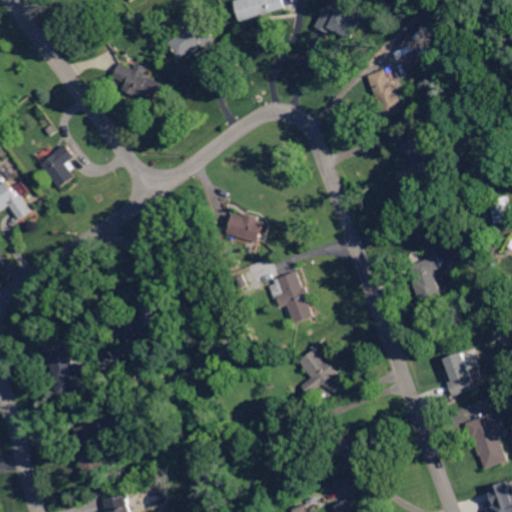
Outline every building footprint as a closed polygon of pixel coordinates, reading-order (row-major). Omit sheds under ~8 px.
[(286,0),(288,5),(289,7),(264,14),(260,16),(245,20),(239,0),(286,0)] [(340,11),(340,9),(342,10),(364,21),(355,39),(346,34),(345,36),(337,32),(335,31),(334,30),(332,34),(329,32),(319,27),(318,27),(329,5),(330,6),(340,11)] [(197,52),(195,53),(194,51),(193,52),(186,57),(173,41),(177,38),(192,27),(201,20),(212,35),(214,38),(212,40),(211,41),(206,44),(197,52)] [(137,69),(140,63),(141,63),(151,68),(147,75),(165,83),(156,103),(141,95),(140,97),(125,90),(129,83),(126,82),(116,77),(117,76),(122,64),(123,63),(126,64),(137,69)] [(392,81),(396,80),(408,111),(388,119),(372,75),(375,74),(386,70),(388,70),(392,81)] [(429,146),(425,149),(432,159),(439,169),(440,170),(410,191),(399,175),(413,165),(410,161),(408,158),(400,147),(404,144),(416,136),(417,138),(420,136),(421,135),(429,146)] [(68,145),(71,143),(72,144),(80,155),(79,156),(73,160),(74,160),(78,166),(76,168),(75,169),(79,175),(63,187),(45,163),(46,162),(43,157),(51,150),(55,155),(60,151),(56,146),(65,140),(68,145)] [(20,199),(25,196),(35,212),(23,220),(14,206),(0,215),(0,188),(9,182),(20,199)] [(511,221),(500,224),(494,200),(510,196),(511,204),(511,221)] [(250,215),(251,212),(264,216),(263,218),(270,220),(263,242),(237,234),(231,233),(235,219),(238,211),(241,212),(243,213),(244,213),(250,215)] [(426,308),(418,287),(417,284),(416,281),(420,280),(415,265),(416,265),(426,261),(433,259),(433,260),(437,270),(439,278),(447,300),(426,308)] [(307,287),(310,286),(315,301),(313,302),(318,317),(299,324),(292,305),(285,308),(280,296),(284,294),(284,293),(279,280),(283,278),(297,273),(301,271),(305,282),(306,284),(307,287)] [(171,304),(177,302),(180,314),(174,316),(174,318),(159,322),(157,322),(138,326),(140,335),(138,335),(130,337),(121,339),(120,339),(116,319),(133,315),(136,314),(137,317),(145,315),(148,315),(147,313),(147,310),(145,301),(144,299),(144,296),(156,293),(155,292),(168,289),(171,304)] [(76,360),(77,363),(80,362),(83,373),(78,374),(76,375),(77,378),(81,390),(79,390),(62,395),(57,379),(60,378),(55,364),(54,360),(51,361),(46,345),(69,338),(76,360)] [(330,360),(331,359),(342,373),(336,377),(346,383),(343,386),(340,393),(327,385),(313,395),(306,385),(315,378),(303,361),(321,348),(330,360)] [(456,397),(452,384),(451,382),(455,380),(452,372),(452,370),(448,359),(466,352),(467,353),(474,375),(478,386),(479,388),(457,397),(456,397)] [(197,409),(187,405),(189,400),(199,404),(197,409)] [(497,420),(504,417),(505,417),(511,436),(504,439),(511,458),(511,461),(489,469),(484,455),(482,455),(481,452),(480,450),(476,440),(475,440),(469,424),(468,423),(495,413),(497,420)] [(88,472),(83,456),(82,453),(79,440),(83,439),(81,429),(80,426),(87,424),(97,421),(98,424),(98,425),(100,434),(101,435),(104,448),(106,456),(109,464),(109,466),(88,472)] [(117,440),(115,433),(116,433),(122,431),(125,438),(118,440),(117,440)] [(346,469),(335,438),(353,431),(357,443),(364,462),(346,469)] [(511,496),(511,511),(498,511),(497,509),(497,507),(499,507),(495,495),(493,491),(508,485),(511,496)] [(134,497),(136,497),(138,506),(139,506),(140,511),(116,511),(114,511),(111,511),(109,499),(108,497),(133,493),(134,497)] [(359,511),(362,510),(364,509),(365,511),(340,511),(338,506),(340,505),(350,500),(354,499),(359,511)]
